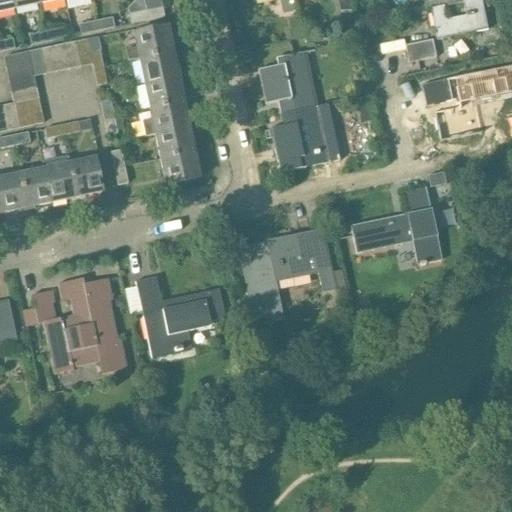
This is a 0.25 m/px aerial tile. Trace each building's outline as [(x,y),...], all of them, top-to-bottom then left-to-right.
[(13,0),(0,0),(0,13),(15,10),(13,0)] [(39,0),(13,0),(15,10),(40,5),(39,0)] [(145,0),(144,0),(146,12),(148,22),(166,18),(164,8),(162,8),(160,0),(145,0)] [(250,0),(251,3),(264,0),(279,0),(282,14),(294,12),(291,0),(250,0)] [(483,0),(429,0),(438,40),(490,29),(483,0)] [(130,15),(132,26),(148,22),(146,12),(130,15)] [(113,19),(96,22),(98,33),(115,29),(113,19)] [(79,26),(82,36),(98,33),(96,22),(79,26)] [(129,63),(140,61),(174,53),(169,28),(134,35),(137,49),(126,51),(129,63)] [(355,41),(358,36),(357,32),(353,29),(348,30),(345,34),(346,39),(350,42),(355,41)] [(64,30),(46,33),(48,43),(66,39),(64,30)] [(30,37),(32,46),(48,43),(46,33),(30,37)] [(14,40),(0,42),(0,53),(16,50),(14,40)] [(87,40),(76,43),(81,68),(93,66),(90,54),(87,40)] [(434,40),(407,46),(410,64),(438,59),(434,40)] [(81,68),(76,43),(64,45),(69,71),(81,68)] [(64,45),(52,48),(58,73),(69,71),(64,45)] [(58,73),(52,48),(41,50),(46,75),(58,73)] [(29,53),(32,65),(35,77),(35,78),(46,75),(41,50),(29,53)] [(90,54),(93,66),(94,71),(104,68),(101,52),(90,54)] [(276,111),(278,116),(319,108),(307,52),(276,59),(278,67),(259,71),(266,106),(278,103),(280,110),(276,111)] [(4,58),(6,71),(32,65),(29,53),(4,58)] [(140,61),(145,86),(180,78),(174,53),(140,61)] [(32,65),(6,71),(9,82),(35,77),(32,65)] [(94,71),(97,87),(108,85),(104,68),(94,71)] [(462,77),(423,86),(428,107),(434,106),(442,142),(474,135),(467,103),(511,93),(511,86),(509,73),(463,82),(462,77)] [(9,82),(11,94),(37,89),(35,78),(35,77),(9,82)] [(145,86),(150,111),(185,103),(180,78),(145,86)] [(11,94),(13,105),(14,106),(39,100),(37,89),(11,94)] [(42,112),(39,100),(14,106),(16,118),(42,112)] [(104,120),(115,118),(111,101),(101,104),(104,120)] [(368,101),(354,104),(358,126),(372,123),(368,101)] [(145,138),(156,135),(190,128),(185,103),(150,111),(152,120),(142,122),(145,138)] [(13,105),(2,107),(8,132),(19,130),(16,118),(14,106),(13,105)] [(329,105),(319,108),(278,116),(279,122),(282,121),(283,127),(271,130),(281,175),(341,162),(329,105)] [(16,118),(19,130),(44,125),(42,112),(16,118)] [(118,135),(115,118),(104,120),(108,137),(118,135)] [(79,123),(62,127),(64,137),(81,134),(79,123)] [(48,141),(64,137),(62,127),(45,131),(48,141)] [(156,135),(161,160),(196,153),(190,128),(156,135)] [(29,134),(11,138),(14,148),(31,145),(29,134)] [(0,151),(14,148),(11,138),(0,140),(0,151)] [(112,153),(115,170),(125,168),(122,151),(112,153)] [(201,179),(196,153),(161,160),(166,187),(201,179)] [(52,206),(77,200),(70,165),(68,158),(43,163),(45,171),(52,206)] [(96,160),(70,165),(77,200),(103,195),(96,160)] [(129,185),(125,168),(115,170),(119,187),(129,185)] [(45,171),(19,176),(27,211),(52,206),(45,171)] [(19,176),(0,179),(0,207),(2,216),(27,211),(19,176)] [(408,216),(351,228),(357,255),(414,243),(419,268),(442,263),(427,189),(403,194),(408,216)] [(311,233),(311,235),(268,244),(268,243),(239,249),(256,328),(285,322),(277,284),(320,275),(324,295),(337,292),(324,230),(311,233)] [(219,291),(162,304),(156,279),(135,283),(152,359),(188,351),(183,330),(226,321),(219,291)] [(74,317),(57,320),(54,304),(56,304),(53,292),(32,296),(38,326),(43,325),(54,377),(73,373),(73,370),(99,365),(102,377),(128,371),(122,341),(119,342),(111,302),(114,302),(109,280),(85,285),(84,280),(59,285),(62,303),(70,301),(74,317)] [(127,308),(125,298),(114,301),(116,307),(120,310),(127,308)] [(0,346),(19,342),(11,302),(0,304),(0,346)]
